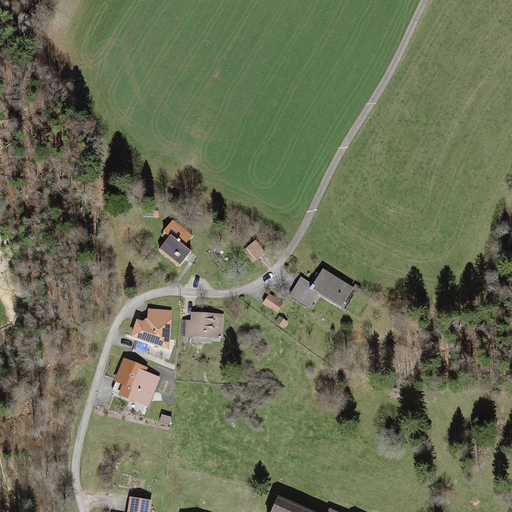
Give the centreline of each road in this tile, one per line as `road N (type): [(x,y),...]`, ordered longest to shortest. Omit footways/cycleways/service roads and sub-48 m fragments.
road 1 (residential): [(83,511),(76,456),(127,307),(170,291),(236,292),(279,265)]
road 2 (track): [(279,265),(424,0)]
